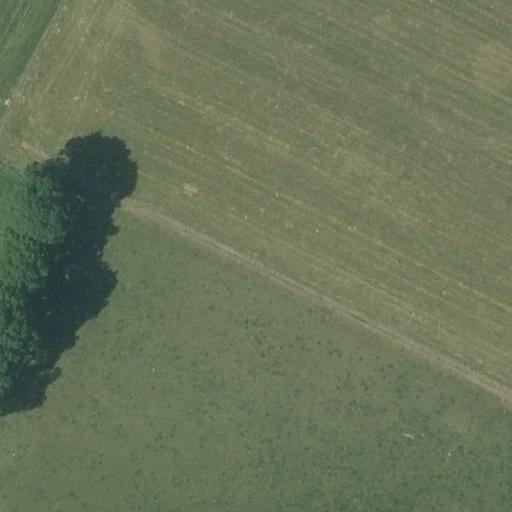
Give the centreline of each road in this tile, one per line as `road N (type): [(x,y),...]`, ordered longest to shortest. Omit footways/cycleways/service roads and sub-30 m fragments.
road 1 (track): [(0,142),(511,401)]
road 2 (track): [(0,351),(47,168)]
